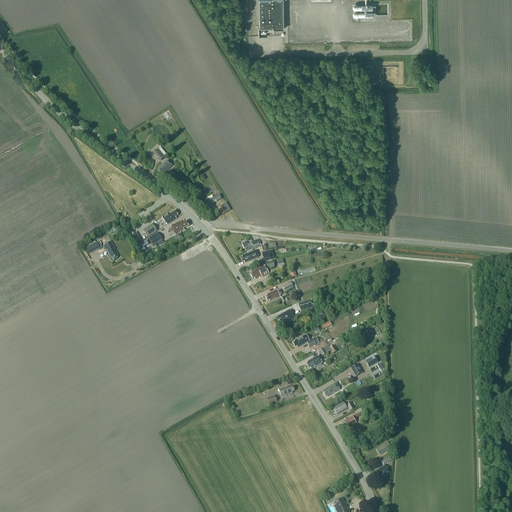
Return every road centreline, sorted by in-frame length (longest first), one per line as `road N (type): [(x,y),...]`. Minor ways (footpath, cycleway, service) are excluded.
road 1 (tertiary): [(376,511),(204,228)]
road 2 (unclassified): [(511,251),(204,228)]
road 3 (tertiary): [(204,228),(78,130),(0,50)]
road 4 (unclassified): [(407,52),(262,48),(252,41),(249,0)]
